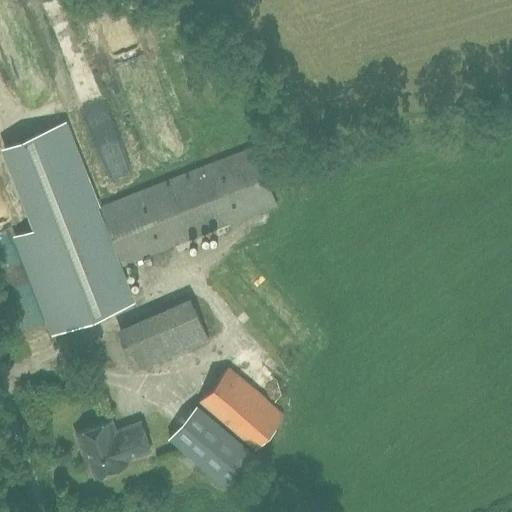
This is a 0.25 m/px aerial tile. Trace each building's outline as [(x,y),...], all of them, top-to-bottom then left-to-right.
[(14,39),(28,97),(49,92),(35,34),(14,39)] [(36,229),(17,236),(54,333),(131,303),(94,208),(97,207),(64,123),(4,147),(36,229)] [(124,266),(277,206),(254,146),(100,206),(124,266)] [(0,234),(16,230),(0,178),(0,234)] [(138,370),(214,345),(199,300),(123,325),(138,370)] [(255,449),(284,415),(229,368),(200,402),(255,449)] [(169,437),(231,490),(258,458),(196,405),(169,437)] [(92,447),(102,473),(133,462),(130,454),(134,453),(135,456),(150,451),(140,423),(115,433),(110,421),(76,433),(83,450),(92,447)]
